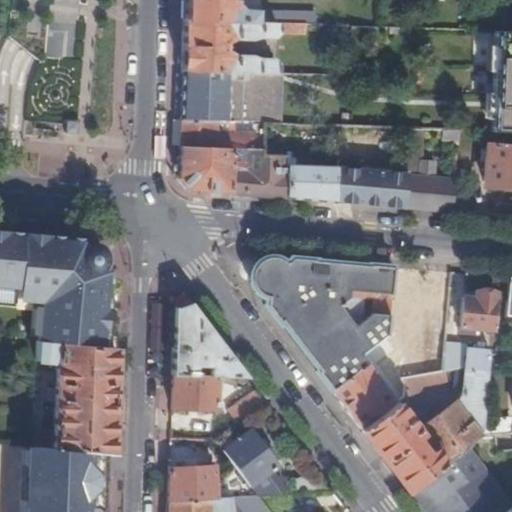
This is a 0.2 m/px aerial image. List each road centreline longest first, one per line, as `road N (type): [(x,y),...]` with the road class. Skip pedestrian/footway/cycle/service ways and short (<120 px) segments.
road 1 (tertiary): [(380,511),(143,207)]
road 2 (residential): [(143,207),(511,247)]
road 3 (tertiary): [(135,511),(143,207)]
road 4 (tertiary): [(143,207),(149,0)]
road 5 (residential): [(0,191),(143,207)]
